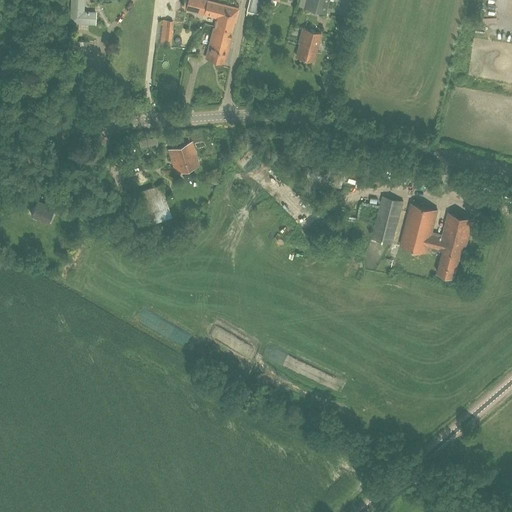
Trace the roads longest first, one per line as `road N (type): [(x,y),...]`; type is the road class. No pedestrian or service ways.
road 1 (tertiary): [(511,175),(296,118),(39,129),(0,122)]
road 2 (unclassified): [(363,511),(511,382)]
